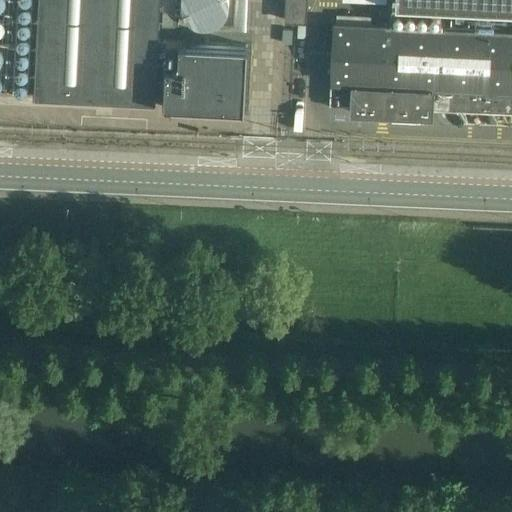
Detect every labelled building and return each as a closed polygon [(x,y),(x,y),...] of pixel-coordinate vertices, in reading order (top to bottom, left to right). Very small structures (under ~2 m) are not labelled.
[(38,0),(33,95),(154,102),(156,53),(158,36),(159,0),(38,0)] [(164,0),(163,24),(174,24),(175,0),(164,0)] [(227,1),(226,0),(176,0),(177,1),(178,9),(182,16),(188,22),(196,25),(204,26),(212,24),(219,20),(224,13),(227,5),(227,1)] [(306,0),(286,0),(286,20),(305,21),(306,0)] [(511,0),(394,0),(394,8),(511,13),(511,0)] [(334,51),(333,81),(441,87),(460,87),(511,89),(511,16),(496,16),(495,29),(439,27),(440,11),(390,9),(389,24),(336,22),(334,51)] [(185,40),(166,39),(162,102),(169,103),(169,101),(242,104),(245,45),(185,42),(185,40)] [(441,87),(333,81),(332,102),(440,106),(441,87)] [(440,106),(459,107),(460,87),(441,87),(440,106)] [(511,109),(511,89),(460,87),(459,107),(511,109)]
